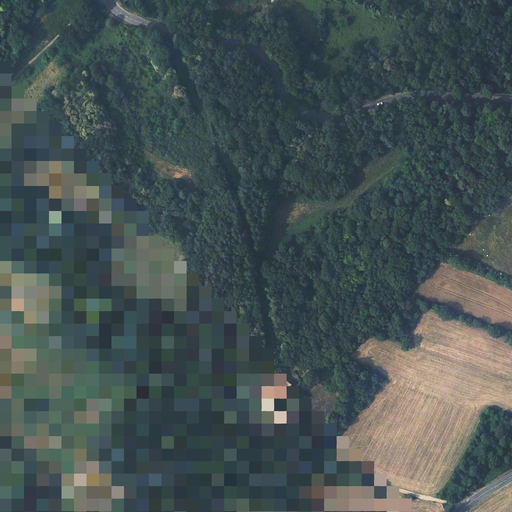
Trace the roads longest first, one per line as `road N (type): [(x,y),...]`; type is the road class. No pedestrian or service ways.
road 1 (secondary): [(109,0),(125,17),(249,45),(266,58),(288,102),(312,118),(405,96),(511,99)]
road 2 (track): [(362,0),(432,23),(511,6)]
road 3 (track): [(0,94),(99,0)]
